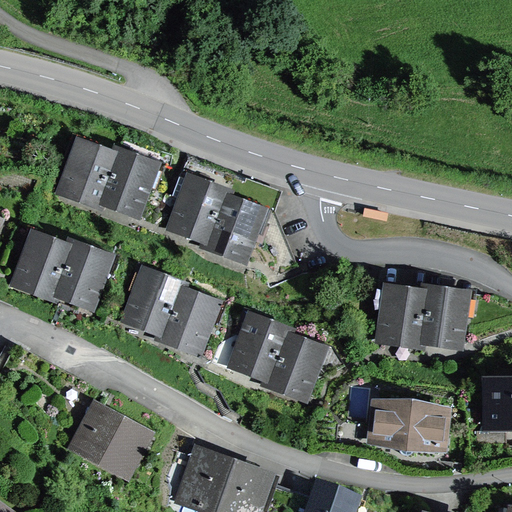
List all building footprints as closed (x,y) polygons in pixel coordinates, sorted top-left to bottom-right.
[(98,204),(100,199),(115,160),(80,146),(64,191),(98,204)] [(152,168),(117,155),(100,199),(135,212),(152,168)] [(270,210),(277,191),(247,180),(240,199),(270,210)] [(174,227),(209,240),(210,238),(225,196),(191,183),(174,227)] [(209,240),(207,245),(242,258),(259,214),(224,201),(226,196),(225,196),(209,240)] [(18,283),(53,296),(54,291),(69,252),(34,239),(18,283)] [(106,260),(71,247),(69,252),(54,291),(90,305),(106,260)] [(161,337),(162,337),(180,288),(145,275),(128,319),(163,332),(161,337)] [(181,289),(180,288),(162,337),(197,351),(213,306),(179,293),(181,289)] [(382,339),(419,344),(426,297),(389,291),(382,339)] [(464,297),(427,292),(419,344),(420,344),(421,339),(457,344),(464,297)] [(286,334),(251,320),(235,365),(270,378),(286,334)] [(287,334),(286,334),(268,383),(303,396),(320,351),(285,339),(287,334)] [(0,371),(0,374),(20,385),(33,360),(12,349),(0,371)] [(19,387),(33,394),(47,368),(33,360),(20,385),(19,387)] [(61,375),(47,368),(33,394),(46,402),(61,375)] [(74,382),(61,375),(46,402),(60,409),(74,382)] [(88,390),(74,382),(60,409),(74,417),(88,390)] [(511,383),(491,384),(491,409),(488,409),(488,412),(491,412),(491,425),(511,424),(511,383)] [(74,417),(91,426),(98,412),(105,399),(88,390),(74,417)] [(378,404),(374,441),(400,444),(399,451),(406,456),(413,453),(413,445),(439,448),(443,411),(378,404)] [(144,437),(98,412),(91,426),(78,448),(124,472),(144,437)] [(476,431),(476,446),(506,446),(506,431),(476,431)] [(180,500),(212,511),(229,464),(197,453),(180,500)] [(255,511),(268,478),(236,467),(220,511),(255,511)] [(364,511),(318,494),(311,511),(364,511)]
